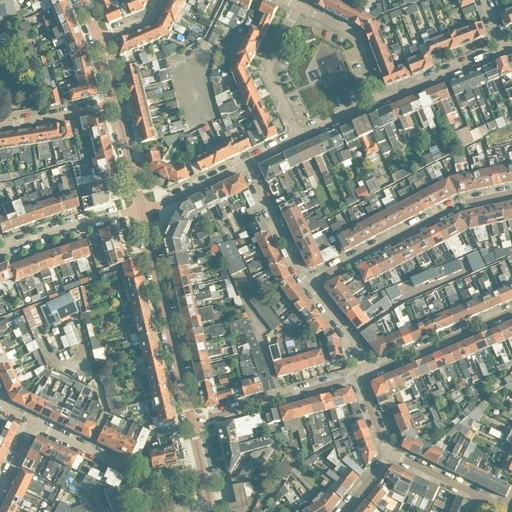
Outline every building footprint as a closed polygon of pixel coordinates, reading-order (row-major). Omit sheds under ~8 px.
[(9,0),(0,0),(0,22),(15,18),(9,0)] [(16,0),(12,2),(15,13),(20,11),(21,11),(16,0)] [(32,6),(31,6),(33,11),(41,8),(43,12),(51,8),(51,9),(66,3),(64,0),(45,0),(37,3),(32,6)] [(118,0),(120,5),(121,5),(123,9),(121,10),(124,18),(129,16),(126,8),(124,2),(122,0),(118,0)] [(122,0),(129,16),(143,10),(148,0),(127,0),(126,1),(125,0),(122,0)] [(185,3),(184,2),(181,0),(179,0),(170,0),(169,3),(168,5),(167,6),(189,17),(191,14),(186,11),(182,9),(185,3)] [(226,0),(228,1),(234,4),(230,12),(234,14),(240,0),(226,0)] [(240,0),(234,14),(237,16),(242,7),(248,10),(253,0),(240,0)] [(315,0),(313,4),(326,10),(330,0),(315,0)] [(336,0),(330,0),(326,10),(338,16),(346,2),(342,0),(341,2),(336,0)] [(109,2),(102,5),(109,24),(123,18),(118,8),(112,10),(109,2)] [(278,8),(265,2),(260,11),(266,14),(262,22),(269,26),(277,9),(278,8)] [(346,2),(338,16),(350,23),(357,10),(348,6),(349,4),(346,2)] [(43,12),(45,16),(42,17),(45,23),(70,13),(66,3),(51,9),(51,8),(43,12)] [(415,4),(410,6),(413,14),(418,12),(416,5),(415,4)] [(478,11),(475,5),(462,10),(464,16),(478,11)] [(167,6),(162,17),(174,23),(175,23),(179,17),(187,21),(189,17),(167,6)] [(407,16),(413,14),(410,6),(404,9),(407,16)] [(362,28),(363,30),(375,21),(372,18),(357,10),(350,23),(362,28)] [(402,16),(400,10),(390,14),(392,20),(402,16)] [(505,28),(511,24),(511,10),(507,12),(506,10),(499,13),(505,28)] [(70,13),(45,23),(48,32),(74,22),(73,21),(71,16),(70,13)] [(169,33),(174,23),(162,17),(158,24),(164,39),(166,38),(169,39),(171,34),(169,33)] [(199,22),(210,27),(212,22),(202,17),(199,22)] [(28,20),(19,24),(21,33),(27,30),(37,26),(35,21),(29,23),(28,20)] [(370,44),(383,39),(377,24),(375,21),(363,30),(365,31),(365,32),(370,44)] [(74,22),(48,32),(52,42),(78,32),(74,22)] [(269,26),(262,22),(258,30),(253,28),(248,37),(260,43),(269,26)] [(163,40),(164,39),(158,24),(144,30),(149,43),(151,43),(162,38),(163,40)] [(176,24),(174,27),(176,28),(175,30),(182,34),(185,29),(176,24)] [(487,36),(482,24),(469,29),(474,42),(487,36)] [(445,25),(441,26),(445,37),(450,51),(461,47),(456,34),(456,33),(449,35),(445,25)] [(224,32),(215,27),(213,32),(222,36),(224,32)] [(303,31),(305,38),(307,43),(315,40),(313,35),(311,28),(303,31)] [(435,28),(431,30),(440,54),(450,51),(445,37),(439,39),(435,28)] [(461,47),(474,42),(469,29),(456,34),(461,47)] [(30,40),(27,30),(21,33),(23,43),(30,40)] [(144,30),(130,36),(136,51),(138,50),(137,49),(149,43),(144,30)] [(431,42),(424,44),(428,54),(429,54),(430,58),(440,54),(431,30),(427,32),(427,33),(431,42)] [(78,32),(52,42),(53,45),(58,46),(65,43),(67,47),(82,41),(79,34),(78,32)] [(190,32),(187,38),(192,41),(194,42),(197,36),(190,32)] [(238,32),(233,42),(255,53),(260,43),(248,37),(238,32)] [(134,52),(136,51),(130,36),(117,42),(120,56),(134,50),(134,52)] [(383,39),(370,44),(375,57),(400,47),(399,44),(387,48),(383,39)] [(56,51),(58,55),(60,60),(69,57),(70,57),(71,58),(87,54),(83,44),(82,41),(67,47),(56,51)] [(233,42),(231,46),(236,48),(237,46),(241,48),(237,56),(251,63),(255,53),(233,42)] [(157,52),(154,53),(157,61),(158,61),(166,59),(178,52),(174,43),(161,48),(163,51),(158,53),(157,52)] [(418,45),(414,47),(423,72),(434,68),(430,58),(429,54),(428,54),(424,44),(419,47),(418,45)] [(400,47),(375,57),(380,70),(393,65),(389,56),(401,51),(400,47)] [(414,59),(408,62),(413,75),(423,72),(414,47),(410,49),(414,59)] [(316,58),(325,85),(346,78),(337,51),(316,58)] [(145,52),(139,55),(143,64),(149,63),(146,56),(145,52)] [(63,71),(90,65),(87,54),(71,58),(72,62),(61,65),(63,71)] [(238,57),(231,72),(233,77),(247,70),(251,63),(237,56),(238,57)] [(166,59),(158,61),(160,71),(169,69),(166,59)] [(511,73),(506,59),(495,64),(501,78),(509,99),(511,98),(511,73)] [(493,65),(483,69),(493,95),(494,96),(497,105),(503,103),(498,93),(494,81),(499,79),(501,78),(495,64),(493,65)] [(63,71),(54,74),(55,78),(64,76),(64,78),(75,75),(76,80),(92,76),(90,65),(63,71)] [(138,65),(123,69),(126,80),(150,74),(149,70),(140,72),(138,65)] [(386,86),(410,77),(406,66),(395,70),(393,65),(380,70),(386,86)] [(46,67),(40,68),(43,79),(50,107),(59,104),(56,89),(54,81),(50,82),(49,78),(46,67)] [(160,71),(158,72),(161,83),(171,80),(169,69),(160,71)] [(494,96),(483,69),(475,72),(481,87),(484,86),(489,98),(494,96)] [(236,83),(227,87),(229,91),(252,81),(247,70),(233,77),(236,83)] [(467,75),(466,76),(468,83),(470,82),(473,89),(480,108),(486,106),(483,100),(478,88),(481,87),(475,72),(467,75)] [(150,74),(126,80),(129,91),(143,87),(142,80),(151,78),(150,74)] [(61,94),(68,93),(95,86),(92,76),(76,80),(77,84),(60,88),(61,94)] [(466,76),(458,79),(464,94),(467,102),(469,107),(471,112),(479,109),(471,91),(472,91),(471,89),(473,89),(470,82),(468,83),(466,76)] [(458,79),(450,82),(461,110),(469,107),(467,102),(464,94),(458,79)] [(232,97),(231,94),(239,91),(242,97),(256,90),(252,81),(229,91),(223,94),(216,98),(217,104),(232,97)] [(219,84),(213,85),(216,98),(223,94),(219,84)] [(435,88),(448,119),(450,124),(455,122),(452,114),(456,113),(445,84),(435,88)] [(68,93),(70,102),(95,96),(96,96),(97,94),(95,86),(68,93)] [(129,91),(131,101),(155,95),(154,91),(145,94),(143,87),(129,91)] [(427,92),(426,92),(432,106),(433,106),(437,104),(439,110),(436,111),(441,122),(444,121),(448,119),(435,88),(427,92)] [(238,110),(261,100),(256,90),(242,97),(245,103),(242,105),(237,107),(234,101),(219,108),(221,114),(232,114),(238,110)] [(131,101),(134,111),(148,108),(147,101),(165,97),(165,99),(175,97),(174,91),(155,95),(131,101)] [(431,106),(432,106),(426,92),(417,96),(429,127),(430,130),(436,127),(433,120),(435,119),(430,107),(431,106)] [(417,96),(408,100),(413,114),(414,113),(417,112),(424,129),(429,127),(417,96)] [(7,99),(0,100),(2,110),(8,109),(7,99)] [(253,116),(265,110),(261,100),(238,110),(240,114),(245,112),(249,110),(251,116),(253,116)] [(412,114),(413,114),(408,100),(398,103),(409,130),(414,141),(418,139),(409,116),(412,114)] [(176,101),(165,104),(167,110),(178,107),(176,101)] [(390,107),(389,107),(395,122),(396,121),(400,120),(405,131),(409,130),(398,103),(390,107)] [(158,105),(148,108),(134,111),(136,122),(151,118),(149,112),(159,110),(158,105)] [(394,122),(395,122),(389,107),(388,108),(378,112),(385,130),(389,140),(400,166),(406,164),(396,139),(393,131),(396,130),(393,123),(395,123),(394,122)] [(265,110),(253,116),(256,122),(254,123),(257,129),(272,122),(265,110)] [(385,130),(378,112),(367,117),(377,140),(381,150),(383,155),(391,151),(389,146),(387,141),(384,140),(381,131),(385,130)] [(75,133),(104,126),(102,117),(102,115),(99,115),(72,122),(75,133)] [(375,141),(377,140),(367,117),(353,123),(360,142),(369,162),(377,159),(374,153),(379,151),(375,141)] [(139,133),(163,127),(162,123),(156,124),(153,125),(151,118),(136,122),(139,133)] [(502,118),(494,121),(497,128),(498,130),(506,126),(502,118)] [(452,130),(450,124),(448,119),(444,121),(448,132),(452,130)] [(181,121),(169,125),(171,133),(184,130),(181,121)] [(491,130),(497,128),(494,121),(487,124),(489,130),(491,130)] [(257,129),(260,135),(262,135),(265,142),(278,135),(272,122),(257,129)] [(63,124),(59,125),(65,151),(67,162),(71,162),(72,162),(71,156),(70,152),(71,151),(68,139),(72,138),(68,123),(63,124)] [(353,123),(340,129),(346,144),(349,150),(350,151),(357,148),(356,144),(360,142),(353,123)] [(59,125),(49,127),(50,137),(51,142),(53,148),(58,147),(59,152),(61,152),(63,160),(64,163),(67,162),(65,151),(59,125)] [(485,125),(477,128),(481,136),(487,133),(487,130),(485,125)] [(75,133),(73,134),(74,138),(82,136),(82,137),(89,135),(91,143),(108,139),(104,126),(75,133)] [(49,127),(40,128),(41,140),(44,154),(45,160),(51,159),(50,153),(48,142),(51,142),(50,137),(49,127)] [(163,127),(139,133),(141,144),(162,138),(164,138),(162,131),(164,131),(163,127)] [(460,149),(474,142),(469,132),(468,127),(453,133),(460,149)] [(41,140),(40,128),(30,130),(32,145),(36,144),(38,155),(44,154),(41,140)] [(477,128),(469,132),(474,142),(481,138),(481,136),(477,128)] [(349,150),(342,153),(340,147),(346,144),(340,129),(329,134),(342,164),(353,159),(350,151),(349,150)] [(30,130),(21,131),(25,156),(26,163),(32,162),(29,145),(32,145),(30,130)] [(405,132),(409,143),(414,141),(409,130),(405,131),(405,132)] [(21,131),(12,132),(13,148),(14,154),(18,153),(19,157),(20,164),(26,163),(25,156),(21,131)] [(229,159),(239,154),(232,140),(228,132),(228,131),(224,133),(227,138),(229,138),(230,141),(222,145),(229,159)] [(12,132),(2,134),(4,149),(6,160),(12,159),(11,154),(14,154),(13,148),(12,132)] [(251,133),(248,135),(253,147),(257,145),(251,133)] [(164,138),(162,138),(170,149),(175,142),(180,134),(164,138)] [(329,134),(319,138),(326,153),(330,151),(337,166),(342,164),(329,134)] [(239,154),(252,148),(246,136),(235,141),(234,139),(232,140),(239,154)] [(326,153),(319,138),(308,143),(314,158),(321,173),(327,187),(333,184),(327,171),(320,156),(324,154),(326,153)] [(91,143),(87,143),(89,151),(93,150),(95,157),(111,153),(108,139),(91,143)] [(214,166),(225,161),(229,159),(222,145),(218,147),(212,150),(208,141),(204,143),(208,151),(207,152),(214,166)] [(313,159),(314,158),(308,143),(306,144),(295,149),(313,188),(317,186),(313,177),(315,176),(308,161),(313,159)] [(439,150),(442,158),(451,153),(448,146),(439,150)] [(428,150),(430,156),(433,163),(442,158),(439,150),(437,147),(428,150)] [(170,149),(164,156),(169,159),(174,152),(170,149)] [(295,149),(284,155),(290,169),(296,166),(307,191),(313,188),(295,149)] [(214,166),(207,152),(206,152),(207,154),(196,160),(202,172),(214,166)] [(458,177),(450,179),(458,194),(462,193),(468,192),(461,163),(460,156),(459,152),(453,155),(458,177)] [(95,157),(89,158),(92,171),(114,166),(111,153),(95,157)] [(148,169),(156,173),(155,174),(156,174),(161,163),(161,162),(159,153),(145,157),(148,169)] [(295,193),(292,185),(294,184),(287,171),(290,169),(284,155),(276,159),(289,187),(291,193),(292,195),(295,193)] [(460,156),(461,163),(468,192),(477,190),(473,174),(470,174),(467,162),(466,162),(464,155),(460,156)] [(478,156),(479,157),(485,188),(494,186),(491,170),(487,170),(484,155),(478,156)] [(502,155),(497,156),(503,185),(511,183),(508,166),(505,167),(502,155)] [(424,158),(427,166),(433,163),(430,156),(424,158)] [(497,156),(488,158),(491,170),(494,186),(503,185),(497,156)] [(472,166),(471,166),(473,174),(477,190),(485,188),(479,157),(473,158),(475,165),(472,166)] [(287,195),(291,193),(289,187),(276,159),(267,163),(274,176),(278,175),(284,189),(287,195)] [(423,160),(413,164),(416,172),(425,167),(423,160)] [(174,169),(161,163),(156,174),(169,180),(174,169)] [(259,166),(273,195),(278,192),(275,186),(278,184),(274,176),(267,163),(259,166)] [(432,166),(435,172),(449,198),(456,194),(448,179),(446,181),(440,170),(443,168),(441,164),(440,164),(440,163),(439,163),(438,163),(432,166)] [(174,169),(169,180),(170,179),(178,183),(190,178),(183,164),(174,169)] [(72,168),(75,179),(81,178),(78,166),(72,168)] [(114,166),(92,171),(93,175),(95,182),(103,180),(115,177),(116,175),(114,166)] [(449,198),(435,172),(432,166),(427,169),(430,175),(436,186),(432,188),(440,203),(449,198)] [(57,168),(50,170),(52,177),(59,175),(57,168)] [(424,171),(415,175),(418,180),(418,181),(432,207),(440,203),(432,188),(430,189),(424,178),(427,176),(424,171)] [(403,172),(402,172),(392,177),(394,183),(405,177),(403,172)] [(39,173),(30,176),(32,182),(41,179),(39,173)] [(93,175),(81,178),(75,179),(77,187),(77,186),(95,182),(93,175)] [(241,175),(232,179),(240,196),(244,194),(251,209),(246,211),(247,213),(250,218),(260,214),(241,175)] [(375,175),(363,181),(365,186),(369,196),(375,193),(381,190),(379,184),(375,175)] [(30,176),(21,179),(23,185),(32,182),(30,176)] [(60,178),(62,184),(70,210),(79,207),(75,192),(70,194),(67,183),(65,176),(60,178)] [(223,184),(236,210),(237,212),(243,209),(237,197),(240,196),(232,179),(223,184)] [(346,200),(349,207),(359,201),(354,191),(350,181),(344,184),(350,198),(346,200)] [(418,181),(414,183),(419,194),(417,196),(425,211),(432,207),(418,181)] [(88,198),(106,193),(104,182),(88,186),(89,192),(87,193),(88,198)] [(61,197),(57,198),(61,213),(70,210),(62,184),(57,185),(61,197)] [(213,188),(221,203),(223,209),(229,206),(232,212),(236,210),(223,184),(213,188)] [(365,186),(354,191),(359,201),(366,197),(369,196),(365,186)] [(408,187),(403,189),(417,215),(425,211),(417,196),(414,197),(408,187)] [(61,213),(57,198),(53,199),(50,188),(45,190),(53,215),(61,213)] [(223,209),(221,203),(213,188),(201,194),(209,209),(215,206),(222,221),(228,218),(223,209)] [(404,203),(401,204),(409,219),(417,215),(403,189),(398,192),(404,203)] [(53,215),(45,190),(40,192),(43,203),(40,204),(44,218),(53,215)] [(386,190),(384,191),(387,197),(400,224),(409,219),(401,204),(398,206),(392,195),(389,196),(386,190)] [(31,207),(36,221),(44,218),(40,204),(36,193),(28,196),(31,207)] [(109,202),(106,193),(88,198),(85,199),(81,200),(84,211),(89,210),(107,205),(109,202)] [(369,196),(366,197),(368,200),(371,206),(384,232),(392,228),(385,212),(381,214),(373,200),(377,198),(376,195),(375,193),(369,196)] [(192,199),(191,199),(200,220),(207,217),(209,222),(214,220),(209,209),(201,194),(198,196),(193,198),(192,199)] [(28,196),(24,197),(19,199),(20,201),(27,224),(36,221),(31,207),(28,196)] [(277,202),(283,215),(309,203),(307,197),(300,200),(299,198),(293,201),(290,196),(277,202)] [(388,211),(385,212),(392,228),(400,224),(387,197),(382,200),(388,211)] [(202,223),(200,220),(191,199),(181,204),(176,216),(191,223),(192,222),(195,226),(202,223)] [(288,226),(303,219),(301,214),(313,208),(320,205),(317,199),(309,203),(283,215),(288,226)] [(1,205),(11,230),(19,227),(11,204),(9,201),(1,205)] [(20,201),(11,204),(19,227),(27,224),(20,201)] [(0,203),(0,217),(0,218),(0,228),(2,234),(11,230),(1,205),(0,203)] [(511,210),(510,203),(502,205),(505,221),(508,221),(511,232),(511,233),(511,210)] [(502,205),(493,207),(499,235),(499,237),(502,237),(502,234),(504,233),(502,222),(505,221),(502,205)] [(371,206),(366,208),(371,219),(368,221),(376,236),(384,232),(371,206)] [(499,235),(493,207),(485,209),(488,225),(491,225),(493,236),(499,235)] [(368,240),(355,214),(352,208),(348,210),(351,216),(350,217),(355,228),(352,229),(360,244),(368,240)] [(485,226),(488,225),(485,209),(476,211),(483,240),(488,239),(485,226)] [(478,241),(483,240),(476,211),(463,214),(462,214),(470,229),(474,228),(476,236),(477,235),(478,241)] [(360,212),(355,214),(368,240),(376,236),(368,221),(365,214),(362,215),(360,212)] [(243,215),(242,213),(239,215),(242,222),(250,218),(247,213),(243,215)] [(303,219),(288,226),(293,236),(324,220),(326,218),(324,213),(317,216),(311,220),(309,216),(303,219)] [(269,233),(260,214),(250,218),(252,223),(250,224),(256,236),(269,233)] [(452,219),(460,235),(463,233),(469,244),(470,246),(471,246),(473,251),(476,250),(473,241),(460,215),(452,219)] [(165,240),(193,243),(192,238),(186,235),(191,223),(176,216),(174,220),(172,219),(168,227),(170,228),(165,240)] [(465,245),(463,247),(457,236),(460,235),(452,219),(444,223),(461,257),(469,253),(465,245)] [(297,245),(312,237),(310,233),(321,227),(323,231),(328,228),(324,220),(293,236),(297,245)] [(336,224),(330,227),(336,238),(344,253),(352,249),(338,223),(337,220),(335,222),(336,224)] [(343,220),(338,223),(352,249),(360,244),(352,229),(349,231),(343,220)] [(436,228),(444,243),(448,241),(453,252),(457,258),(461,257),(444,223),(436,228)] [(102,244),(118,240),(114,228),(98,232),(100,239),(88,242),(89,246),(94,245),(95,247),(102,245),(102,244)] [(449,254),(447,255),(442,244),(444,243),(436,228),(428,232),(445,264),(453,260),(449,254)] [(207,231),(197,236),(199,241),(210,236),(207,231)] [(247,231),(239,235),(241,240),(250,238),(247,231)] [(421,235),(429,251),(432,249),(438,260),(434,261),(436,264),(437,267),(445,264),(428,232),(421,235)] [(238,251),(240,255),(242,254),(246,252),(273,240),(269,233),(256,236),(255,236),(258,243),(247,248),(247,247),(238,251)] [(297,245),(301,253),(327,240),(324,234),(313,240),(312,237),(297,245)] [(426,252),(429,251),(421,235),(413,239),(426,265),(431,262),(426,252)] [(216,246),(218,245),(225,244),(222,237),(211,241),(212,247),(216,246)] [(327,240),(301,253),(305,261),(331,248),(328,243),(330,242),(328,239),(327,240)] [(405,244),(413,259),(415,258),(421,268),(426,265),(413,239),(405,244)] [(104,252),(92,256),(93,260),(97,259),(121,251),(120,247),(118,241),(118,240),(102,244),(102,245),(104,252)] [(168,257),(187,253),(195,251),(193,243),(165,240),(168,257)] [(273,240),(249,251),(251,255),(256,253),(258,256),(276,247),(273,240)] [(84,241),(76,244),(85,272),(90,270),(86,258),(89,257),(84,241)] [(247,269),(241,257),(240,255),(238,251),(234,241),(225,244),(218,245),(221,252),(224,258),(226,264),(227,267),(231,276),(247,269)] [(76,244),(67,246),(73,262),(76,261),(80,273),(85,272),(76,244)] [(412,277),(418,274),(410,260),(413,259),(405,244),(397,248),(412,277)] [(67,246),(59,249),(68,277),(73,275),(69,263),(73,262),(67,246)] [(331,248),(305,261),(308,268),(314,269),(336,257),(339,255),(336,249),(334,246),(331,248)] [(249,269),(256,266),(279,255),(276,247),(258,256),(257,257),(259,260),(254,262),(247,265),(249,269)] [(505,257),(511,254),(511,247),(503,249),(505,257)] [(390,252),(398,267),(400,266),(407,279),(412,277),(397,248),(390,252)] [(503,248),(494,250),(495,251),(497,261),(505,257),(503,249),(503,248)] [(59,249),(51,252),(56,267),(59,266),(63,278),(68,277),(59,249)] [(125,262),(121,251),(97,259),(99,263),(107,261),(109,268),(121,264),(125,262)] [(480,251),(468,256),(475,272),(487,268),(480,251)] [(491,263),(497,261),(495,251),(488,254),(491,263)] [(42,255),(52,282),(54,288),(59,286),(57,281),(52,268),(56,267),(51,252),(42,255)] [(401,281),(398,275),(395,268),(398,267),(390,252),(382,256),(393,278),(396,284),(401,281)] [(187,253),(168,257),(172,270),(187,267),(197,264),(209,262),(208,255),(195,258),(194,253),(187,255),(187,253)] [(486,265),(491,263),(488,254),(482,256),(486,265)] [(43,285),(47,284),(52,282),(42,255),(34,258),(39,273),(43,285)] [(270,268),(283,262),(279,255),(256,266),(258,270),(268,265),(270,268)] [(374,260),(382,275),(385,273),(389,280),(393,278),(382,256),(374,260)] [(31,277),(36,288),(36,290),(41,288),(36,274),(39,273),(34,258),(25,261),(29,271),(32,276),(31,277)] [(136,259),(125,262),(121,264),(123,271),(113,273),(105,275),(107,281),(115,279),(118,278),(123,277),(139,273),(136,259)] [(379,291),(385,289),(378,277),(382,275),(374,260),(365,264),(379,291)] [(458,260),(411,280),(414,288),(436,278),(437,281),(462,270),(458,260)] [(28,291),(36,288),(31,277),(32,276),(29,271),(25,261),(17,264),(20,272),(28,291)] [(272,272),(258,279),(260,282),(287,269),(283,262),(270,268),(272,272)] [(13,278),(9,267),(7,263),(0,266),(0,269),(9,294),(11,297),(16,295),(11,284),(15,283),(13,278)] [(23,293),(24,297),(29,295),(28,291),(20,272),(17,264),(9,267),(13,278),(15,283),(18,281),(23,293)] [(365,283),(369,282),(375,293),(379,291),(365,264),(358,268),(365,283)] [(504,266),(500,267),(504,275),(511,294),(511,282),(508,273),(504,266)] [(174,280),(201,273),(200,268),(188,271),(187,267),(172,270),(174,280)] [(231,276),(227,267),(221,269),(224,278),(231,277),(231,276)] [(9,294),(0,269),(0,290),(2,289),(5,296),(9,294)] [(275,280),(277,284),(291,278),(287,269),(260,282),(256,284),(258,288),(275,280)] [(140,276),(139,273),(123,277),(123,278),(117,280),(120,292),(143,287),(142,283),(141,281),(141,278),(140,276)] [(201,273),(174,280),(177,291),(192,288),(192,286),(197,285),(196,280),(201,279),(203,279),(201,273)] [(353,279),(349,273),(327,284),(325,289),(330,295),(344,285),(353,279)] [(498,277),(503,288),(497,291),(503,304),(511,300),(511,294),(504,275),(498,277)] [(292,279),(291,278),(277,284),(278,286),(282,291),(273,297),(276,301),(285,294),(296,285),(292,279)] [(335,302),(356,287),(362,283),(360,278),(346,288),(344,285),(330,295),(335,302)] [(483,278),(478,280),(485,296),(481,298),(487,311),(495,307),(485,283),(483,278)] [(225,280),(227,290),(233,288),(229,279),(225,280)] [(489,281),(485,283),(495,307),(503,304),(497,291),(494,292),(489,281)] [(335,302),(340,309),(355,299),(353,297),(365,288),(362,283),(356,287),(335,302)] [(259,294),(258,293),(254,285),(248,287),(243,288),(247,297),(250,302),(259,294)] [(278,304),(281,308),(302,292),(296,285),(285,294),(287,297),(278,304)] [(471,318),(466,305),(462,306),(457,295),(453,285),(448,286),(453,297),(463,321),(471,318)] [(179,301),(207,294),(211,293),(210,288),(206,289),(200,290),(199,286),(192,288),(177,291),(179,301)] [(395,287),(386,290),(388,295),(391,301),(401,296),(397,286),(395,287)] [(463,321),(453,297),(448,286),(444,288),(448,299),(453,310),(449,311),(455,325),(463,321)] [(121,304),(129,302),(145,298),(145,297),(144,292),(143,287),(120,292),(119,292),(119,293),(121,304)] [(47,304),(39,308),(42,313),(45,319),(48,327),(53,324),(54,326),(60,323),(60,321),(77,312),(72,303),(80,300),(79,298),(77,288),(68,292),(69,293),(48,304),(47,304)] [(229,299),(234,298),(237,297),(233,288),(227,290),(229,299)] [(473,288),(469,290),(479,314),(487,311),(481,298),(478,299),(473,288)] [(461,293),(466,305),(471,318),(479,314),(469,290),(464,292),(461,293)] [(436,291),(433,293),(434,297),(436,300),(447,328),(455,325),(449,311),(446,313),(441,302),(436,291)] [(278,315),(284,311),(293,304),(295,307),(306,298),(302,292),(281,308),(278,310),(276,312),(278,315)] [(204,305),(203,301),(208,300),(213,299),(211,293),(207,294),(179,301),(181,310),(196,307),(204,305)] [(265,293),(262,295),(268,302),(270,300),(265,293)] [(250,302),(253,307),(263,299),(261,297),(259,294),(250,302)] [(373,307),(352,323),(358,330),(373,319),(370,315),(381,307),(384,311),(393,304),(391,301),(388,295),(383,298),(373,306),(373,307)] [(355,299),(340,309),(346,316),(367,301),(363,296),(357,302),(355,299)] [(236,305),(236,308),(243,306),(239,297),(237,297),(234,298),(236,305)] [(126,316),(148,310),(145,298),(129,302),(130,308),(124,310),(126,316)] [(291,321),(312,304),(306,298),(295,307),(290,310),(293,314),(288,318),(289,319),(284,323),(286,325),(291,321)] [(253,307),(257,312),(267,304),(263,299),(253,307)] [(86,300),(80,302),(83,313),(87,312),(89,312),(86,300)] [(433,308),(430,310),(434,318),(432,319),(438,332),(439,331),(447,328),(436,300),(432,302),(433,304),(432,305),(433,308)] [(346,316),(352,323),(373,307),(373,306),(368,301),(367,301),(346,316)] [(415,301),(410,303),(419,325),(416,326),(422,339),(430,336),(418,308),(417,305),(415,301)] [(270,305),(276,312),(278,310),(273,303),(270,305)] [(261,316),(270,309),(267,304),(257,312),(261,316)] [(291,321),(294,324),(299,320),(301,323),(305,320),(317,311),(312,304),(291,321)] [(30,329),(41,325),(34,306),(22,311),(30,329)] [(422,306),(418,308),(430,336),(438,332),(432,319),(429,313),(426,314),(423,309),(422,306)] [(197,310),(196,307),(181,310),(181,312),(183,318),(184,321),(213,314),(211,307),(197,310)] [(261,316),(265,322),(274,314),(272,311),(270,309),(261,316)] [(134,326),(135,327),(151,323),(148,310),(126,316),(127,321),(133,319),(134,326)] [(311,326),(322,317),(317,311),(305,320),(308,323),(293,334),(296,338),(301,334),(311,326)] [(214,320),(213,314),(184,321),(184,324),(185,325),(187,333),(203,330),(201,323),(214,320)] [(277,318),(274,314),(265,322),(269,326),(278,319),(277,318)] [(407,345),(414,342),(404,318),(402,314),(397,317),(398,320),(400,323),(397,324),(401,332),(407,345)] [(404,318),(414,342),(422,339),(416,326),(412,328),(407,316),(404,318)] [(24,325),(23,324),(20,317),(14,320),(18,328),(24,325)] [(317,334),(324,332),(331,329),(322,317),(311,326),(317,334)] [(387,325),(386,321),(384,317),(377,323),(379,327),(382,325),(387,338),(384,339),(390,353),(398,349),(387,325)] [(245,334),(235,337),(237,346),(238,349),(242,347),(248,345),(250,350),(253,355),(255,360),(254,360),(256,368),(263,392),(276,389),(248,319),(245,320),(239,321),(245,334)] [(273,331),(277,328),(282,324),(278,319),(269,326),(273,331)] [(245,334),(239,321),(229,324),(232,337),(235,337),(245,334)] [(63,335),(59,337),(64,349),(68,347),(79,343),(71,322),(65,325),(62,328),(61,329),(63,335)] [(154,336),(151,323),(135,327),(136,334),(130,336),(131,341),(154,336)] [(377,323),(361,334),(369,344),(376,353),(379,357),(390,353),(384,339),(380,340),(377,335),(381,333),(379,327),(377,323)] [(407,345),(401,332),(397,324),(400,332),(396,334),(391,323),(387,325),(398,349),(407,345)] [(511,337),(506,324),(498,328),(504,341),(508,339),(511,348),(511,337)] [(18,328),(22,336),(28,333),(24,325),(18,328)] [(187,333),(190,347),(206,343),(205,341),(206,341),(204,336),(211,334),(212,338),(224,335),(221,325),(203,330),(187,333)] [(501,342),(504,341),(498,328),(490,331),(501,356),(504,364),(509,362),(508,360),(501,342)] [(339,340),(332,330),(331,329),(324,332),(324,334),(326,340),(319,342),(321,348),(325,347),(328,346),(328,347),(340,344),(339,340)] [(490,331),(483,335),(488,348),(492,346),(497,358),(501,356),(490,331)] [(32,342),(28,333),(22,336),(20,337),(24,345),(32,342)] [(481,335),(472,339),(483,363),(488,375),(496,372),(494,366),(490,368),(485,356),(489,354),(486,349),(488,348),(483,335),(481,335)] [(97,336),(93,337),(89,338),(91,350),(100,348),(97,336)] [(157,348),(154,336),(131,341),(132,347),(139,345),(141,351),(157,348)] [(483,363),(472,339),(465,342),(470,356),(473,354),(478,365),(483,377),(488,375),(483,363)] [(281,341),(277,342),(278,345),(286,376),(290,375),(291,375),(294,375),(290,359),(286,360),(281,341)] [(298,341),(294,342),(295,345),(302,371),(306,370),(307,371),(310,370),(305,355),(302,355),(299,344),(298,341)] [(309,353),(305,355),(310,370),(313,369),(314,368),(317,367),(311,344),(310,341),(306,342),(306,343),(309,353)] [(9,342),(0,346),(0,356),(10,352),(8,348),(11,347),(9,342)] [(36,350),(32,342),(24,345),(28,353),(31,352),(36,350)] [(213,342),(206,343),(190,347),(192,356),(220,349),(219,344),(213,345),(213,342)] [(311,344),(317,367),(321,366),(322,367),(325,366),(325,365),(326,365),(322,352),(326,351),(325,347),(321,348),(322,350),(318,351),(316,342),(311,344)] [(466,357),(470,356),(465,342),(457,346),(467,370),(471,368),(466,357)] [(326,351),(322,352),(326,365),(334,362),(335,363),(337,363),(337,361),(345,359),(340,344),(328,347),(328,346),(325,347),(326,351)] [(278,345),(269,348),(278,378),(279,379),(282,378),(282,377),(286,376),(278,345)] [(291,350),(287,351),(290,359),(294,375),(298,374),(298,372),(302,371),(295,345),(291,347),(291,350)] [(457,346),(448,349),(454,363),(458,361),(463,372),(466,379),(471,378),(467,370),(457,346)] [(102,348),(100,348),(91,350),(94,362),(95,362),(105,360),(102,348)] [(130,361),(131,366),(137,365),(160,359),(157,348),(141,351),(142,357),(135,359),(135,360),(130,361)] [(221,355),(220,349),(192,356),(194,366),(209,362),(209,361),(208,358),(221,355)] [(454,363),(448,349),(441,353),(451,377),(453,381),(457,379),(451,364),(454,363)] [(10,352),(0,356),(0,366),(17,358),(13,350),(10,352)] [(39,358),(36,350),(31,352),(35,360),(36,359),(39,358)] [(441,353),(433,356),(439,369),(443,380),(451,377),(441,353)] [(425,359),(436,384),(438,389),(441,395),(445,393),(435,371),(439,369),(433,356),(425,359)] [(21,357),(17,358),(0,366),(0,376),(12,371),(10,367),(19,363),(23,361),(21,357)] [(155,375),(163,373),(161,363),(160,362),(160,359),(137,365),(140,376),(146,375),(154,373),(155,375)] [(425,359),(416,363),(422,377),(423,376),(426,375),(431,386),(436,384),(425,359)] [(194,366),(196,375),(229,367),(227,362),(223,363),(210,366),(210,363),(209,362),(194,366)] [(245,382),(241,383),(245,397),(254,395),(247,367),(248,367),(248,365),(247,362),(242,363),(241,363),(245,382)] [(417,379),(422,377),(416,363),(407,367),(420,396),(428,393),(426,388),(422,390),(417,379)] [(248,367),(247,367),(254,395),(263,392),(256,368),(253,369),(252,366),(252,364),(248,365),(248,367)] [(34,370),(37,377),(45,370),(44,365),(43,365),(40,367),(34,370)] [(21,367),(12,371),(0,376),(0,378),(3,385),(25,375),(23,371),(21,367)] [(407,367),(400,370),(408,389),(411,388),(415,398),(420,396),(407,367)] [(225,368),(196,375),(198,384),(214,380),(213,377),(226,374),(225,368)] [(48,371),(45,370),(37,377),(39,380),(43,375),(48,371)] [(400,370),(392,374),(404,403),(412,400),(410,394),(406,396),(404,391),(408,389),(400,370)] [(48,379),(50,376),(52,372),(48,371),(43,375),(48,379)] [(101,383),(103,387),(108,385),(105,372),(98,374),(101,383)] [(25,375),(3,385),(7,394),(20,388),(18,384),(27,380),(32,377),(29,373),(25,375)] [(155,375),(154,373),(146,375),(147,377),(148,383),(142,385),(143,390),(166,385),(163,373),(155,375)] [(392,374),(384,377),(390,392),(392,396),(394,395),(399,405),(404,403),(392,374)] [(57,380),(66,384),(68,379),(59,375),(57,380)] [(227,376),(218,379),(220,385),(229,383),(227,376)] [(371,385),(376,397),(390,392),(384,377),(372,382),(371,385)] [(75,383),(68,379),(66,384),(73,387),(75,383)] [(198,384),(202,398),(217,394),(214,380),(198,384)] [(511,390),(511,381),(507,385),(503,387),(511,391),(511,390)] [(73,388),(81,392),(84,386),(75,383),(73,387),(73,388)] [(114,384),(108,385),(103,387),(106,399),(116,397),(118,397),(114,384)] [(150,394),(152,401),(168,397),(168,395),(166,388),(166,385),(143,390),(144,396),(150,394)] [(84,386),(81,392),(80,394),(88,398),(92,390),(84,386)] [(30,395),(23,408),(32,412),(42,389),(43,388),(39,387),(38,388),(34,397),(30,395)] [(236,400),(243,398),(240,387),(217,394),(202,398),(204,406),(206,408),(219,405),(218,400),(235,396),(236,400)] [(7,394),(11,402),(23,408),(30,395),(22,391),(20,388),(7,394)] [(42,389),(32,412),(40,416),(46,403),(49,397),(45,395),(47,392),(42,389)] [(342,391),(346,406),(350,405),(353,415),(349,417),(352,426),(364,421),(351,389),(342,391)] [(432,399),(441,395),(438,389),(430,393),(432,399)] [(342,391),(331,394),(339,420),(340,424),(346,422),(342,407),(346,406),(342,391)] [(459,391),(457,391),(450,395),(454,404),(463,400),(459,391)] [(390,392),(376,397),(379,405),(380,405),(381,406),(385,404),(387,410),(391,408),(396,406),(392,396),(390,392)] [(46,403),(40,416),(48,420),(60,396),(56,394),(55,395),(53,399),(49,397),(46,403)] [(60,396),(48,420),(56,423),(62,410),(59,409),(63,399),(65,396),(60,394),(60,396)] [(76,403),(64,427),(72,431),(82,411),(79,410),(85,397),(80,394),(76,403)] [(331,394),(322,397),(326,411),(330,410),(333,422),(339,420),(331,394)] [(148,413),(171,408),(168,397),(152,401),(148,402),(149,405),(146,406),(147,414),(148,413)] [(322,397),(319,397),(310,400),(319,431),(324,429),(323,424),(322,421),(326,420),(323,412),(326,411),(322,397)] [(113,398),(106,399),(108,408),(110,412),(117,410),(113,398)] [(68,399),(62,410),(56,423),(64,427),(76,403),(68,399)] [(93,408),(80,435),(89,439),(97,422),(93,421),(98,410),(101,412),(97,399),(95,403),(93,408)] [(310,400),(301,403),(305,417),(309,416),(312,427),(311,428),(314,437),(313,437),(315,445),(322,443),(321,439),(319,431),(310,400)] [(82,411),(72,431),(80,435),(93,408),(95,403),(92,401),(86,413),(82,411)] [(418,404),(413,406),(411,402),(405,405),(392,410),(395,419),(408,414),(420,409),(418,404)] [(300,418),(305,417),(301,403),(291,405),(298,431),(301,441),(306,439),(303,430),(300,418)] [(472,403),(461,412),(465,416),(466,416),(475,407),(472,403)] [(292,433),(298,431),(291,405),(280,409),(284,423),(286,432),(291,431),(292,433)] [(475,407),(466,416),(475,420),(476,420),(481,411),(475,407)] [(171,408),(148,413),(150,419),(156,418),(157,423),(155,424),(156,430),(171,426),(172,426),(171,421),(174,420),(171,408)] [(117,410),(110,412),(110,414),(120,418),(120,409),(117,410)] [(278,409),(260,414),(263,426),(281,421),(278,409)] [(503,410),(501,415),(511,419),(511,414),(508,413),(503,410)] [(399,426),(422,417),(423,416),(421,412),(420,412),(409,417),(408,414),(395,419),(399,426)] [(260,414),(218,426),(221,436),(237,432),(251,428),(252,429),(263,426),(260,414)] [(425,421),(423,416),(422,417),(399,426),(402,435),(414,430),(421,427),(420,423),(425,421)] [(458,423),(470,429),(475,420),(466,416),(465,416),(458,423)] [(103,428),(96,443),(107,448),(115,433),(121,420),(113,417),(110,423),(113,425),(110,431),(103,428)] [(0,429),(14,436),(19,428),(0,419),(0,429)] [(433,421),(438,429),(443,426),(440,421),(439,419),(435,421),(433,421)] [(121,420),(115,433),(107,448),(118,453),(125,438),(120,436),(126,423),(121,420)] [(352,426),(332,434),(333,438),(352,431),(354,435),(368,429),(364,421),(352,426)] [(125,438),(118,453),(128,458),(137,462),(147,439),(150,432),(142,428),(135,443),(130,440),(133,434),(132,434),(136,425),(132,423),(125,438)] [(155,430),(157,436),(158,443),(164,466),(170,465),(176,463),(176,461),(183,459),(178,436),(174,437),(171,426),(156,430),(155,430)] [(454,427),(446,434),(452,437),(457,432),(457,433),(459,431),(454,427)] [(237,432),(221,436),(223,447),(239,443),(249,441),(247,436),(253,434),(252,429),(251,428),(237,432)] [(0,439),(10,444),(14,436),(0,429),(0,439)] [(348,437),(350,441),(344,443),(346,447),(371,437),(368,429),(354,435),(348,437)] [(405,442),(402,448),(408,451),(410,452),(416,439),(419,438),(415,429),(402,435),(405,442)] [(155,430),(150,432),(147,439),(157,436),(155,430)] [(282,433),(275,435),(276,440),(285,438),(284,432),(282,433)] [(445,469),(458,443),(461,436),(457,433),(453,441),(447,453),(445,451),(438,465),(445,469)] [(511,437),(504,434),(502,439),(511,443),(511,448),(511,449),(511,450),(511,437)] [(45,440),(37,436),(21,467),(30,471),(32,466),(45,440)] [(269,436),(224,449),(229,472),(231,472),(240,456),(240,453),(271,446),(269,436)] [(321,439),(322,443),(323,446),(332,441),(330,436),(321,439)] [(458,443),(445,469),(453,473),(455,473),(461,461),(459,460),(462,455),(458,453),(462,445),(466,447),(468,442),(461,436),(458,443)] [(342,449),(341,449),(343,453),(347,451),(356,448),(359,447),(360,451),(374,445),(371,437),(346,447),(342,449)] [(0,449),(6,453),(10,444),(0,439),(0,449)] [(416,439),(410,452),(422,458),(433,447),(416,439)] [(47,457),(53,444),(45,440),(32,466),(36,468),(38,464),(39,464),(43,455),(47,457)] [(438,465),(445,451),(440,449),(443,445),(438,442),(433,447),(422,458),(438,465)] [(479,450),(470,442),(461,461),(455,473),(465,478),(479,450)] [(155,451),(148,452),(152,469),(164,466),(158,443),(153,444),(155,451)] [(313,445),(314,452),(323,446),(322,443),(315,445),(313,445)] [(50,470),(61,448),(53,444),(47,457),(50,459),(46,468),(42,477),(46,479),(48,473),(49,470),(50,470)] [(374,445),(360,451),(347,456),(342,461),(360,476),(364,471),(352,461),(363,457),(367,467),(377,454),(374,445)] [(63,465),(69,452),(61,448),(50,470),(49,470),(48,473),(53,476),(54,472),(56,468),(60,470),(61,469),(63,465)] [(251,456),(241,473),(241,476),(246,474),(251,465),(254,459),(263,466),(274,450),(272,448),(252,453),(250,456),(251,456)] [(498,448),(495,454),(511,461),(511,450),(509,454),(498,448)] [(336,466),(334,470),(353,485),(359,478),(338,461),(335,449),(334,450),(328,459),(336,466)] [(481,458),(486,461),(488,457),(479,450),(465,478),(475,483),(481,471),(476,468),(480,462),(481,458)] [(63,465),(61,469),(65,471),(62,476),(61,478),(60,477),(56,484),(62,487),(66,479),(71,468),(77,471),(83,459),(69,452),(63,465)] [(320,458),(316,454),(307,460),(312,464),(313,465),(320,458)] [(511,461),(495,454),(493,458),(505,464),(503,468),(511,472),(510,474),(511,475),(511,461)] [(308,469),(312,464),(307,460),(305,461),(303,459),(300,461),(308,469)] [(289,476),(292,471),(294,469),(282,461),(275,472),(287,480),(289,476)] [(393,466),(385,477),(395,485),(408,473),(402,470),(401,470),(396,467),(395,467),(393,466)] [(483,471),(481,471),(475,483),(487,489),(493,476),(488,474),(491,468),(486,466),(483,471)] [(497,467),(493,476),(495,477),(498,479),(502,471),(502,470),(498,466),(497,467)] [(294,469),(292,471),(297,477),(301,473),(295,467),(294,469)] [(87,476),(116,490),(121,480),(120,476),(108,470),(107,471),(105,475),(91,468),(87,476)] [(31,479),(33,475),(21,469),(17,477),(42,490),(44,486),(31,479)] [(330,472),(327,475),(347,492),(353,485),(334,470),(331,473),(330,472)] [(391,490),(390,491),(397,494),(405,498),(406,496),(415,476),(408,473),(395,485),(391,490)] [(325,474),(322,478),(325,480),(329,483),(326,487),(337,496),(342,499),(347,492),(327,475),(325,474)] [(85,475),(82,483),(88,486),(96,508),(108,504),(120,499),(116,490),(87,476),(85,475)] [(411,505),(423,480),(415,476),(406,496),(410,498),(407,503),(411,505)] [(493,476),(487,489),(506,498),(511,487),(494,479),(495,477),(493,476)] [(40,494),(42,490),(17,477),(12,485),(25,492),(27,487),(40,494)] [(411,505),(409,510),(412,511),(415,507),(420,496),(424,498),(431,484),(423,480),(411,505)] [(243,484),(233,486),(237,504),(247,501),(246,498),(243,484)] [(426,511),(427,511),(439,488),(431,484),(419,509),(423,510),(426,511)] [(9,493),(30,504),(34,505),(36,502),(23,495),(25,492),(12,485),(9,493)] [(281,489),(285,496),(289,493),(283,485),(281,489)] [(372,493),(382,501),(387,494),(377,486),(372,493)] [(322,494),(317,498),(329,511),(331,511),(340,501),(336,497),(329,491),(324,496),(322,494)] [(28,508),(30,504),(9,493),(5,501),(17,507),(22,510),(24,506),(28,508)] [(372,493),(367,499),(377,507),(382,501),(372,493)] [(438,496),(436,500),(461,511),(466,511),(471,503),(469,502),(458,497),(452,494),(449,500),(445,498),(444,499),(438,496)] [(310,498),(305,502),(311,511),(329,511),(317,498),(312,502),(310,498)] [(124,511),(120,499),(108,504),(110,508),(100,511),(124,511)] [(273,500),(270,505),(274,511),(278,509),(273,500)] [(374,511),(377,509),(366,500),(359,510),(361,511),(374,511)] [(461,511),(436,500),(433,505),(444,510),(447,511),(461,511)] [(7,511),(16,511),(15,511),(17,507),(5,501),(1,509),(7,511)] [(247,501),(237,504),(229,505),(230,511),(248,511),(250,511),(247,501)] [(382,501),(377,507),(383,511),(388,505),(382,501)] [(59,502),(54,511),(70,511),(69,507),(59,502)] [(302,509),(296,511),(311,511),(305,502),(300,505),(302,509)]
